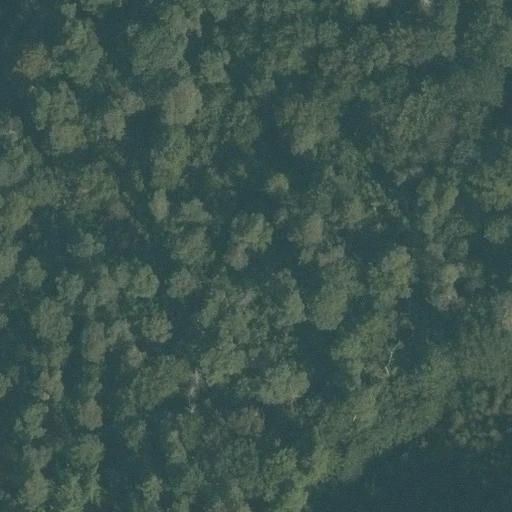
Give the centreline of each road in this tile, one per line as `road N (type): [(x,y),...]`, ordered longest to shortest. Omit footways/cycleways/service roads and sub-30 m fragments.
road 1 (track): [(511,173),(118,0)]
road 2 (track): [(0,447),(123,511)]
